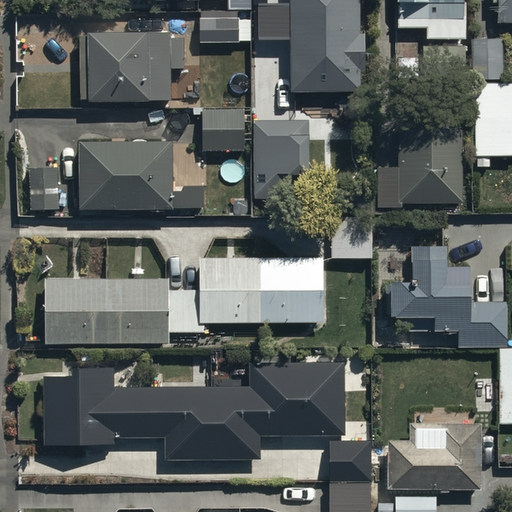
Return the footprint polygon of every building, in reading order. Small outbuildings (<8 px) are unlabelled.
[(290,34),(290,85),(361,86),(361,65),(364,65),(365,27),(361,27),(361,1),(358,1),(358,0),(270,0),(271,34),(290,34)] [(395,0),(396,23),(425,23),(425,35),(463,35),(463,0),(395,0)] [(511,0),(495,0),(495,10),(502,10),(502,20),(511,19),(511,0)] [(240,12),(199,13),(199,41),(240,41),(240,12)] [(89,87),(89,95),(170,95),(171,64),(184,64),(184,33),(171,33),(171,26),(80,26),(80,87),(89,87)] [(504,33),(469,33),(470,74),(504,74),(504,33)] [(511,78),(474,78),(474,164),(489,164),(489,153),(511,153),(511,78)] [(245,104),(202,104),(203,149),(245,149),(245,104)] [(254,117),(254,194),(309,193),(309,117),(254,117)] [(377,162),(376,202),(401,203),(401,197),(459,198),(460,118),(397,117),(396,162),(377,162)] [(172,135),(80,135),(80,202),(205,202),(205,180),(172,180),(172,135)] [(30,209),(59,208),(58,163),(29,164),(30,209)] [(498,343),(505,343),(504,297),(467,298),(466,255),(445,255),(445,238),(408,238),(408,273),(387,273),(387,310),(406,310),(406,325),(457,324),(457,344),(498,343)] [(168,274),(44,273),(44,338),(169,338),(169,329),(205,329),(205,317),(324,317),(324,255),(199,254),(199,287),(168,287),(168,274)] [(511,343),(505,343),(498,343),(499,421),(511,420),(511,343)] [(164,431),(164,453),(259,452),(258,430),(344,429),(343,356),(250,357),(250,383),(114,385),(113,359),(72,359),(72,369),(44,370),(45,439),(114,438),(114,432),(164,431)] [(386,418),(386,484),(478,485),(479,418),(386,418)] [(369,511),(370,478),(333,478),(332,511),(369,511)] [(434,511),(435,492),(393,492),(392,511),(434,511)]
